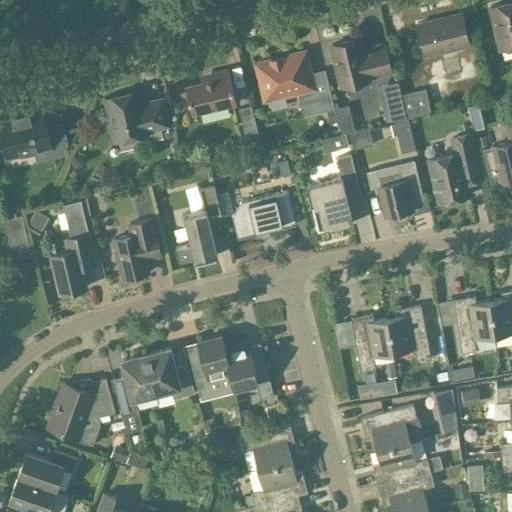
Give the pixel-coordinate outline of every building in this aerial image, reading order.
[(511,1),(492,6),(501,49),(511,46),(511,1)] [(425,55),(469,44),(463,13),(419,23),(425,55)] [(369,77),(392,71),(387,44),(364,49),(361,37),(333,44),(342,85),(369,79),(369,77)] [(332,83),(317,86),(308,49),(258,62),(268,99),(301,91),(307,115),(338,107),(332,83)] [(196,112),(240,102),(232,68),(214,72),(216,79),(189,85),(196,112)] [(431,113),(425,88),(401,94),(407,119),(431,113)] [(150,129),(172,124),(166,99),(144,104),(141,90),(109,98),(114,116),(111,117),(106,126),(118,133),(120,140),(151,133),(150,129)] [(263,135),(255,104),(242,107),(250,138),(263,135)] [(53,156),(62,154),(67,142),(64,129),(48,132),(43,113),(30,116),(29,113),(12,117),(13,120),(0,123),(0,125),(7,156),(50,146),(53,156)] [(502,184),(502,187),(511,184),(511,125),(506,126),(509,141),(493,145),(493,146),(483,148),(492,187),(502,184)] [(452,137),(456,153),(429,159),(438,202),(469,195),(467,184),(481,181),(470,133),(452,137)] [(318,231),(353,223),(346,196),(360,193),(351,154),(336,158),(341,178),(307,186),(318,231)] [(412,209),(407,189),(420,185),(416,166),(377,175),(386,215),(412,209)] [(138,196),(148,193),(146,183),(135,186),(138,196)] [(208,216),(222,213),(214,183),(199,187),(205,209),(184,214),(191,243),(176,246),(179,260),(194,256),(195,260),(217,255),(208,216)] [(237,238),(296,223),(288,190),(241,201),(232,216),(237,238)] [(65,239),(68,250),(50,255),(60,293),(87,287),(81,262),(95,259),(80,200),(62,205),(70,237),(65,239)] [(148,271),(145,258),(162,255),(156,231),(157,231),(154,215),(127,221),(130,234),(115,238),(124,277),(148,271)] [(14,252),(29,248),(25,228),(9,232),(14,252)] [(511,289),(501,291),(502,298),(489,300),(494,335),(511,332),(511,289)] [(494,335),(489,300),(476,302),(474,295),(453,298),(461,352),(475,350),(474,338),(494,335)] [(419,360),(434,358),(424,304),(402,308),(404,315),(390,318),(397,352),(417,349),(419,360)] [(397,352),(390,318),(377,320),(376,313),(354,317),(364,370),(378,368),(376,356),(397,352)] [(430,332),(437,372),(448,370),(441,330),(430,332)] [(228,347),(225,332),(201,338),(204,350),(192,353),(203,394),(216,391),(212,376),(233,371),(234,371),(228,347)] [(268,359),(256,362),(251,341),(228,347),(234,371),(233,371),(237,385),(259,380),(263,395),(276,392),(268,359)] [(193,367),(181,371),(174,346),(150,353),(159,390),(175,386),(177,395),(199,390),(193,367)] [(159,390),(150,353),(126,359),(130,374),(117,378),(126,413),(142,408),(139,395),(159,390)] [(451,368),(453,380),(475,376),(473,364),(451,368)] [(68,379),(52,424),(84,435),(90,417),(119,409),(110,375),(92,379),(89,387),(68,379)] [(361,396),(398,392),(396,377),(359,382),(361,396)] [(510,421),(511,420),(511,385),(496,386),(497,401),(509,400),(510,421)] [(452,402),(434,405),(441,432),(457,428),(452,402)] [(363,416),(366,431),(368,438),(375,436),(378,449),(413,440),(408,420),(419,417),(416,403),(363,416)] [(511,420),(510,421),(511,442),(500,442),(501,456),(511,455),(511,420)] [(256,447),(261,467),(294,458),(291,446),(298,444),(292,423),(241,435),(244,450),(256,447)] [(413,440),(378,449),(382,462),(375,464),(380,485),(433,471),(430,458),(418,461),(413,440)] [(59,446),(55,457),(32,448),(23,472),(60,486),(69,462),(78,465),(82,454),(59,446)] [(442,455),(430,458),(433,470),(445,467),(442,455)] [(511,455),(501,456),(502,470),(511,469),(511,455)] [(294,458),(261,467),(266,487),(254,490),(257,503),(300,494),(310,491),(304,470),(297,472),(294,458)] [(469,489),(484,487),(482,462),(467,463),(469,489)] [(433,471),(380,485),(385,505),(392,503),(394,511),(413,511),(430,508),(425,488),(436,485),(433,471)] [(38,505),(35,511),(59,511),(52,509),(60,486),(23,472),(15,496),(38,505)] [(97,511),(127,511),(112,507),(116,497),(104,493),(97,511)] [(304,511),(300,494),(257,503),(248,505),(249,511),(304,511)] [(154,511),(156,507),(142,502),(137,511),(154,511)]
